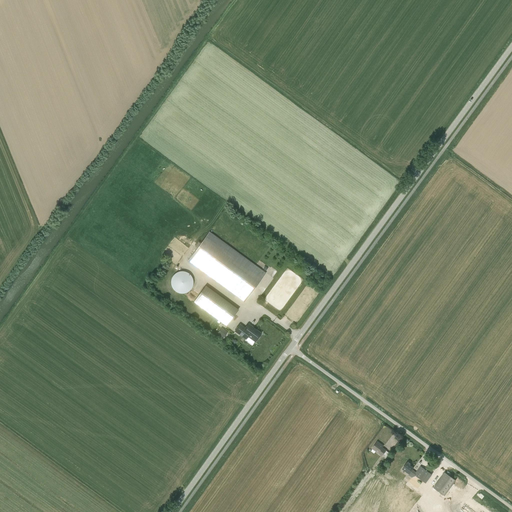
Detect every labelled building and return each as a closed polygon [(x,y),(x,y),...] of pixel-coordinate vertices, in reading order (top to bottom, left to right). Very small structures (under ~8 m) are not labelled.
[(244,302),(265,273),(255,265),(210,232),(200,245),(189,261),(244,302)] [(170,284),(171,286),(172,288),(173,289),(174,291),(175,292),(177,293),(179,294),(181,294),(183,294),(185,294),(187,293),(189,292),(190,290),(191,289),(192,287),(193,285),(193,283),(193,281),(192,279),(192,277),(191,276),(189,274),(188,273),(186,272),(184,272),(182,271),(180,272),(178,272),(176,273),(174,274),(173,275),(172,277),(171,279),(171,281),(170,283),(170,284)] [(226,326),(238,310),(205,286),(194,302),(217,319),(221,322),(226,326)] [(249,336),(256,341),(261,335),(254,329),(248,324),(244,329),(240,325),(235,331),(245,340),(249,336)] [(224,330),(221,328),(217,333),(223,338),(227,332),(224,330)] [(383,446),(377,441),(372,448),(382,456),(386,450),(382,448),(383,446)] [(406,463),(402,469),(409,474),(408,475),(411,478),(407,485),(415,491),(423,481),(426,483),(432,475),(420,466),(415,472),(412,470),(413,468),(410,466),(410,465),(410,464),(408,462),(407,462),(407,463),(406,463)] [(372,470),(355,499),(375,511),(395,511),(408,492),(372,470)] [(455,480),(444,472),(433,488),(444,496),(455,480)] [(421,491),(407,511),(431,511),(438,501),(421,491)] [(365,510),(367,507),(357,499),(355,501),(360,504),(361,504),(364,506),(363,508),(365,510)] [(366,511),(353,503),(347,511),(366,511)]
